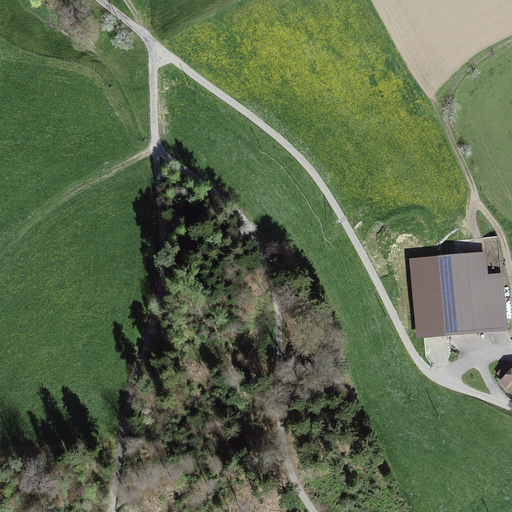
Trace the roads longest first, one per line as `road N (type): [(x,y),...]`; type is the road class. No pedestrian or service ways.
road 1 (unclassified): [(511,408),(428,372),(318,178),(264,126),(100,0)]
road 2 (track): [(155,147),(234,208),(261,249),(278,316),(284,457),(315,511)]
road 3 (track): [(155,147),(157,298),(112,511)]
road 4 (track): [(126,0),(152,40),(155,147)]
